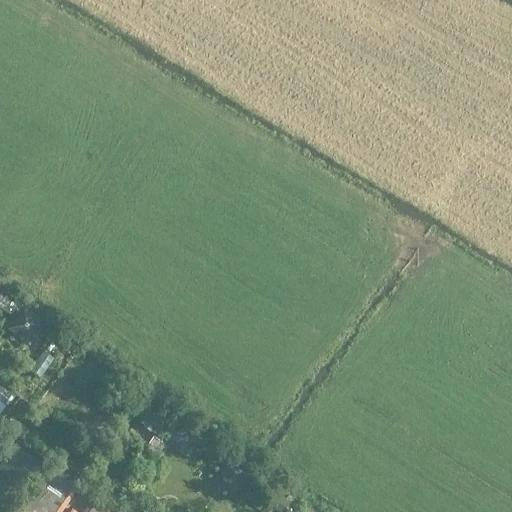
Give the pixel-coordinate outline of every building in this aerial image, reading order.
[(0,309),(11,316),(17,306),(0,295),(0,309)] [(12,330),(28,343),(41,326),(24,313),(12,330)] [(63,337),(59,344),(65,349),(70,342),(63,337)] [(44,353),(30,371),(41,379),(54,361),(44,353)] [(0,403),(7,409),(15,398),(0,387),(0,403)] [(147,419),(145,418),(144,417),(142,421),(142,422),(148,426),(147,428),(153,432),(154,430),(159,433),(165,425),(161,422),(161,421),(155,417),(150,414),(147,419)] [(190,430),(184,426),(180,432),(177,430),(171,439),(180,445),(187,436),(186,436),(190,430)] [(0,472),(25,490),(44,465),(16,445),(0,465),(0,472)] [(238,492),(241,488),(251,474),(233,460),(220,477),(238,492)] [(260,476),(255,482),(267,491),(271,484),(260,476)] [(56,511),(65,499),(39,481),(17,511),(56,511)] [(289,497),(286,500),(276,493),(270,502),(282,511),(293,500),(289,497)]
